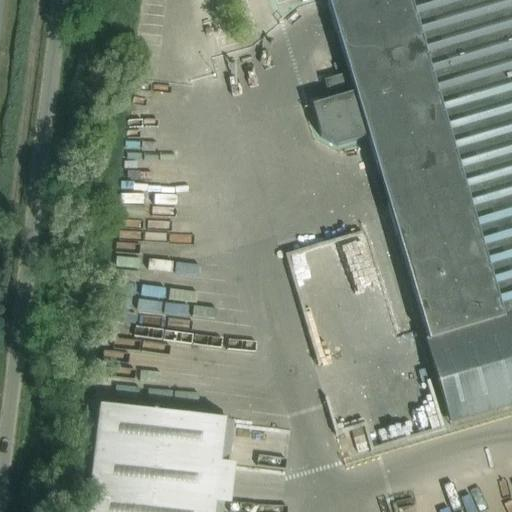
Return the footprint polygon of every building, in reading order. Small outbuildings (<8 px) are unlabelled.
[(511,0),(300,0),(302,3),(311,0),(325,0),(347,75),(322,82),(329,102),(311,107),(320,137),(336,146),(366,137),(427,342),(424,343),(449,425),(468,419),(511,405),(511,0)] [(234,76),(239,95),(247,93),(243,74),(234,76)] [(171,107),(170,123),(194,124),(195,108),(171,107)] [(141,195),(141,205),(163,205),(163,196),(141,195)] [(216,275),(216,285),(237,287),(237,277),(216,275)] [(158,291),(183,293),(184,283),(158,281),(158,291)] [(227,354),(227,345),(190,343),(189,353),(227,354)] [(347,359),(365,354),(363,346),(345,350),(347,359)] [(397,423),(429,413),(424,394),(391,404),(397,423)] [(205,398),(205,411),(241,412),(242,400),(205,398)] [(375,402),(379,424),(389,423),(386,400),(375,402)] [(222,511),(233,423),(89,406),(76,511),(222,511)] [(238,485),(236,511),(263,511),(265,486),(238,485)]
